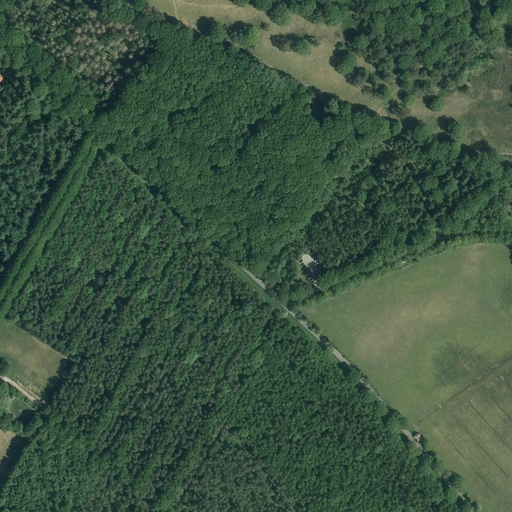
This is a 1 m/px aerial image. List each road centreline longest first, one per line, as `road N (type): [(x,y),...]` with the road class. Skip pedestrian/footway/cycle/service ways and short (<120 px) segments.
road 1 (tertiary): [(472,511),(354,372),(97,130)]
road 2 (track): [(171,511),(289,309)]
road 3 (track): [(511,233),(442,238),(315,289)]
road 4 (unclassified): [(0,297),(97,130)]
road 5 (tertiary): [(97,130),(0,41)]
